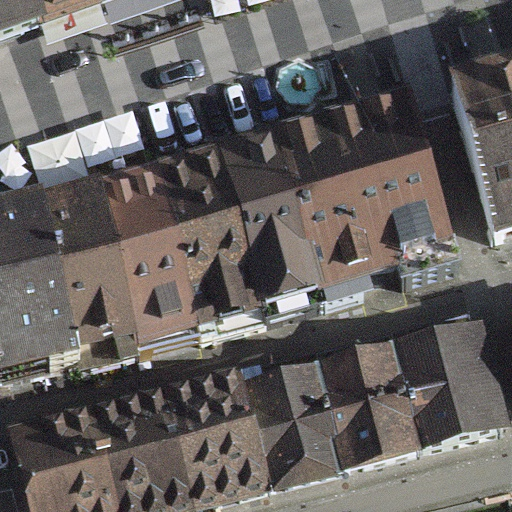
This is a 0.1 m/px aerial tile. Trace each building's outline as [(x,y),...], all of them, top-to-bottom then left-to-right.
[(0,0),(0,45),(50,27),(40,0),(0,0)] [(40,0),(50,27),(112,4),(110,0),(40,0)] [(511,84),(463,97),(506,258),(511,256),(511,84)] [(355,140),(396,287),(458,270),(418,123),(355,140)] [(290,159),(331,305),(396,287),(355,140),(290,159)] [(224,177),(265,323),(331,305),(290,159),(224,177)] [(166,193),(207,339),(265,323),(224,177),(166,193)] [(111,208),(150,355),(207,339),(166,193),(111,208)] [(48,225),(88,372),(150,355),(111,208),(48,225)] [(0,237),(0,364),(5,390),(88,372),(48,225),(0,237)] [(390,344),(420,458),(497,438),(467,324),(390,344)] [(312,365),(342,478),(420,458),(390,344),(312,365)] [(243,395),(269,497),(342,478),(312,365),(277,374),(280,386),(243,395)] [(165,404),(192,511),(214,511),(269,497),(243,395),(240,385),(165,404)] [(96,421),(119,511),(192,511),(165,404),(96,421)] [(119,511),(96,421),(13,442),(30,511),(119,511)]
